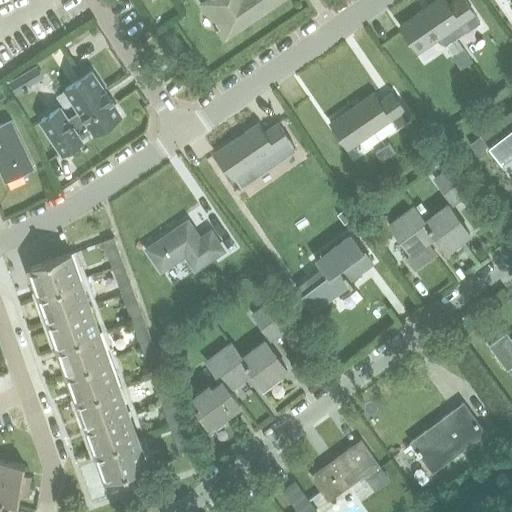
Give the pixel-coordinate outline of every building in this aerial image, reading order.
[(225,39),(281,0),(203,0),(200,3),(225,39)] [(438,37),(443,45),(464,30),(466,32),(480,22),(465,0),(457,0),(450,5),(446,0),(437,0),(401,25),(418,51),(438,37)] [(463,48),(452,56),(460,68),(471,61),(463,48)] [(15,94),(42,76),(36,65),(9,82),(15,94)] [(120,117),(111,103),(112,103),(105,93),(104,93),(91,73),(65,90),(79,112),(66,120),(59,109),(40,121),(62,155),(81,143),(79,139),(92,131),(94,134),(120,117)] [(397,128),(411,119),(393,92),(379,101),(374,94),(330,123),(347,149),(391,120),(397,128)] [(511,113),(471,144),(481,158),(488,153),(487,148),(491,145),(503,161),(511,154),(511,113)] [(0,174),(4,183),(32,169),(10,122),(0,126),(0,174)] [(258,125),(215,154),(232,179),(235,177),(241,186),(266,169),(260,161),(274,151),(280,160),(295,151),(277,124),(264,133),(258,125)] [(388,143),(374,152),(380,161),(394,151),(388,143)] [(454,203),(467,193),(449,169),(436,179),(454,203)] [(363,195),(355,201),(363,212),(371,205),(363,195)] [(448,203),(425,220),(425,221),(436,236),(435,236),(446,251),(470,233),(448,203)] [(346,206),(336,214),(343,223),(353,215),(346,206)] [(407,257),(416,269),(436,253),(428,242),(435,236),(436,236),(425,221),(425,220),(414,206),(389,225),(411,254),(407,257)] [(194,271),(223,252),(210,233),(200,241),(187,222),(147,250),(161,272),(184,256),(194,271)] [(310,279),(298,288),(314,310),(329,299),(328,298),(349,283),(352,287),(354,285),(350,279),(362,270),(361,269),(360,269),(353,259),(364,251),(351,233),(315,259),(323,270),(310,280),(310,279)] [(103,241),(113,269),(123,265),(113,237),(103,241)] [(39,295),(81,280),(72,253),(30,268),(39,295)] [(123,295),(133,291),(123,265),(113,269),(123,295)] [(81,280),(39,295),(48,322),(91,307),(81,280)] [(133,291),(123,295),(132,322),(143,318),(133,291)] [(272,339),(285,329),(266,304),(253,314),(272,339)] [(100,334),(91,307),(48,322),(58,348),(100,334)] [(132,322),(141,347),(152,343),(143,318),(132,322)] [(511,339),(506,332),(489,344),(507,368),(511,364),(511,339)] [(109,359),(100,334),(58,348),(67,374),(109,359)] [(233,343),(207,361),(221,381),(212,388),(209,384),(195,395),(196,401),(200,406),(198,408),(200,413),(210,427),(240,405),(229,390),(252,373),(263,388),(288,369),(265,340),(243,356),(233,343)] [(141,347),(151,374),(161,370),(152,343),(141,347)] [(118,386),(109,359),(67,374),(76,400),(118,386)] [(151,374),(161,400),(171,396),(161,370),(151,374)] [(118,386),(76,400),(85,427),(128,412),(118,386)] [(161,400),(170,427),(181,423),(171,396),(161,400)] [(433,470),(484,432),(463,403),(412,442),(433,470)] [(128,412),(85,427),(95,454),(137,439),(128,412)] [(170,427),(180,452),(190,449),(181,423),(170,427)] [(146,464),(137,439),(95,454),(104,479),(146,464)] [(388,480),(379,468),(359,441),(311,476),(328,499),(341,490),(340,489),(363,473),(366,477),(365,479),(373,490),(388,480)] [(0,480),(27,485),(29,476),(22,475),(23,465),(0,461),(0,480)] [(0,480),(0,501),(1,502),(17,505),(18,495),(25,497),(27,485),(0,480)] [(315,511),(293,480),(280,490),(296,511),(315,511)]
